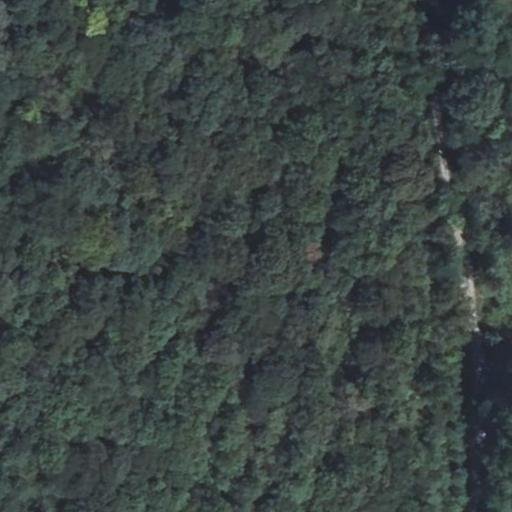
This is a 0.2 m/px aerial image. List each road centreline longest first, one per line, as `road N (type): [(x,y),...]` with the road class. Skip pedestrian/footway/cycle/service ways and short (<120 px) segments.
road 1 (track): [(157,511),(162,324),(15,56),(8,0)]
road 2 (track): [(304,511),(330,276),(316,139),(276,0)]
road 3 (track): [(423,0),(476,302),(482,408),(471,511)]
